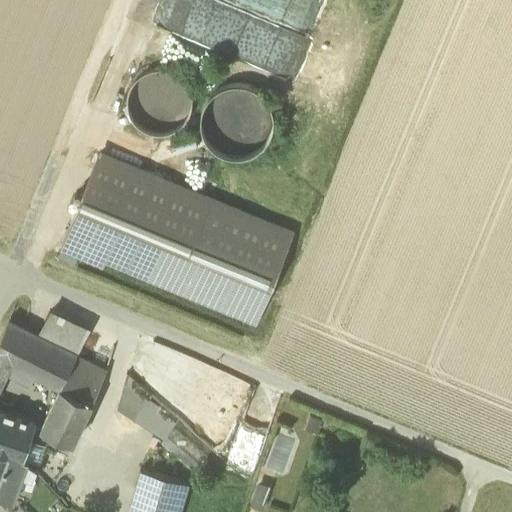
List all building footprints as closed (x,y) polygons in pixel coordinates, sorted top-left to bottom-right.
[(183,122),(190,110),(192,97),(188,84),(180,74),(168,68),(154,67),(142,72),(132,82),(127,94),(128,108),(135,120),(145,128),(158,131),(171,129),(183,122)] [(215,89),(206,100),(201,113),(201,127),(207,140),(218,150),(231,155),(245,154),(258,148),(268,138),(273,125),(272,110),(266,97),(256,88),(243,83),(228,84),(215,89)] [(175,285),(256,319),(292,232),(211,198),(100,152),(61,246),(102,263),(105,256),(175,285)] [(50,310),(38,334),(76,353),(86,329),(50,310)] [(76,353),(38,334),(8,319),(0,336),(0,369),(6,372),(27,383),(31,374),(59,387),(61,385),(76,353)] [(76,353),(61,385),(92,400),(106,369),(107,368),(76,353)] [(210,458),(173,426),(178,418),(127,371),(117,406),(165,438),(161,443),(197,474),(210,458)] [(73,441),(92,400),(61,385),(59,387),(41,426),(73,441)] [(0,409),(0,450),(22,458),(29,438),(32,427),(36,428),(38,422),(0,409)] [(46,443),(29,438),(22,458),(40,464),(46,443)] [(0,496),(13,501),(22,475),(33,478),(36,471),(35,470),(32,466),(27,461),(22,458),(0,450),(0,496)] [(128,511),(180,511),(189,481),(141,467),(128,511)]
